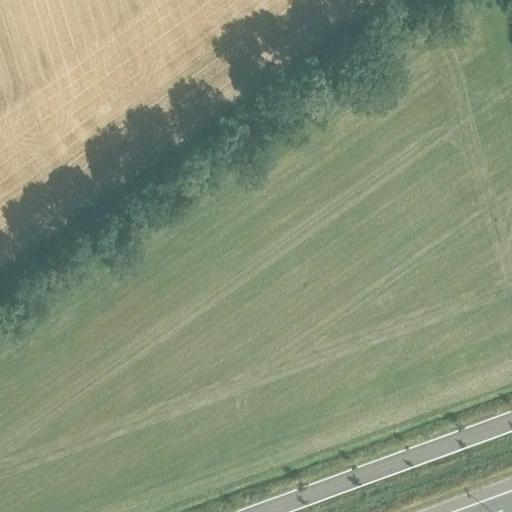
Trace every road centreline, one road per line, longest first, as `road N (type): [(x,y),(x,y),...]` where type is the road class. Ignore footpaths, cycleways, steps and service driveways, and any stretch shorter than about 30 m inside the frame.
road 1 (track): [(0,301),(444,0)]
road 2 (tertiary): [(270,511),(511,423)]
